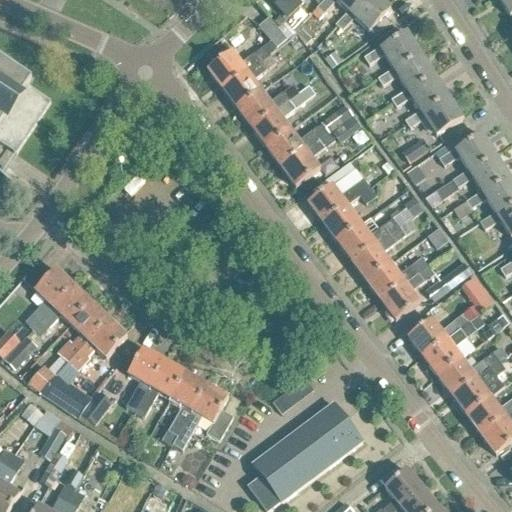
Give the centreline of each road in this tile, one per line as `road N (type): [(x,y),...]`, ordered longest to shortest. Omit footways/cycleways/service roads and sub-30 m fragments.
road 1 (residential): [(489,511),(277,234)]
road 2 (residential): [(277,234),(149,73)]
road 3 (residential): [(43,217),(149,73)]
road 4 (residential): [(149,73),(0,4)]
road 5 (residential): [(152,320),(277,234)]
road 6 (residential): [(152,320),(43,217)]
road 7 (residential): [(511,115),(435,0)]
